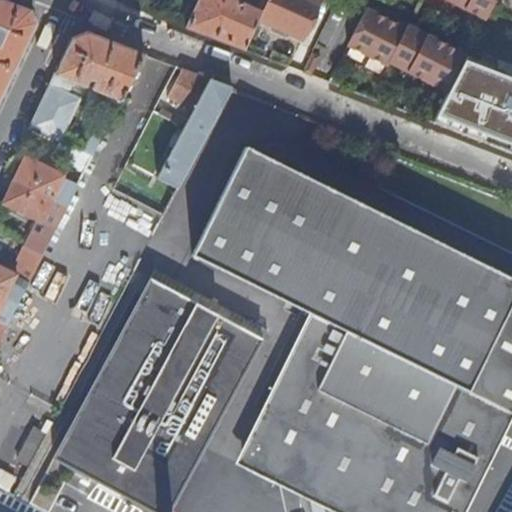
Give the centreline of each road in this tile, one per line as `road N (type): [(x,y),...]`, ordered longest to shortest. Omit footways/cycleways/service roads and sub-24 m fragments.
road 1 (unclassified): [(511,174),(63,1)]
road 2 (residential): [(0,134),(63,1)]
